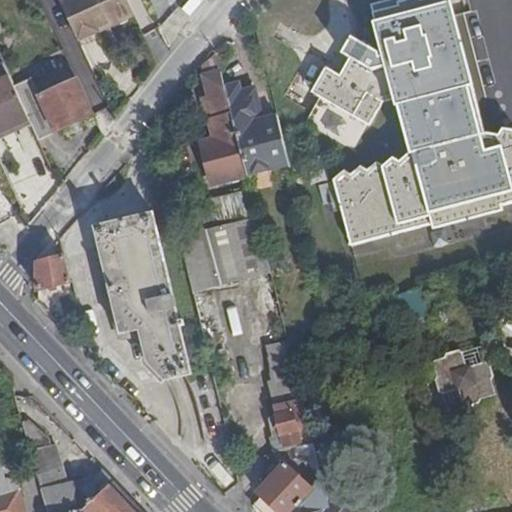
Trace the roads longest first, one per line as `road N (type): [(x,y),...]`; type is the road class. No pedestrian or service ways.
road 1 (residential): [(0,283),(231,0)]
road 2 (primary): [(0,315),(182,511)]
